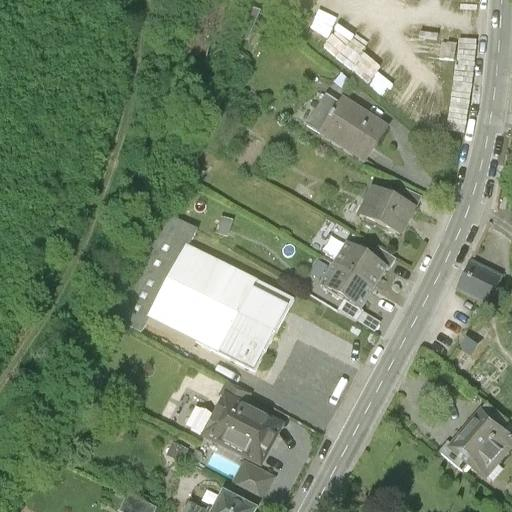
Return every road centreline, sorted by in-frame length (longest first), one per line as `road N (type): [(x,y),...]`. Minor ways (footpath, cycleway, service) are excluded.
road 1 (secondary): [(501,0),(495,87),(471,203),(312,511)]
road 2 (track): [(0,386),(91,225),(131,94),(144,0)]
